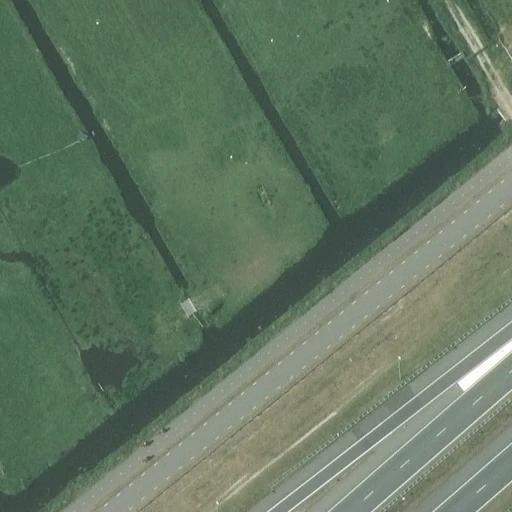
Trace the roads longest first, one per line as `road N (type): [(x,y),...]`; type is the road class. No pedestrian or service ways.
road 1 (unclassified): [(511,189),(113,511)]
road 2 (motorway): [(511,338),(279,511)]
road 3 (motorway): [(511,372),(351,511)]
